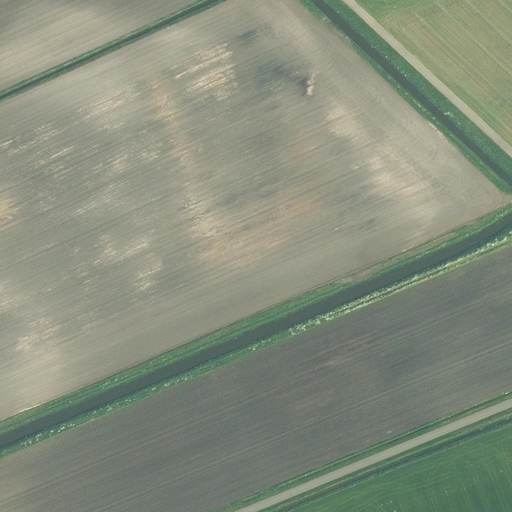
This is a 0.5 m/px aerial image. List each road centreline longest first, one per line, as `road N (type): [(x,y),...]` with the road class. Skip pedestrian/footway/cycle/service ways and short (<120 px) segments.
road 1 (unclassified): [(246,511),(511,403)]
road 2 (unclassified): [(511,152),(348,0)]
